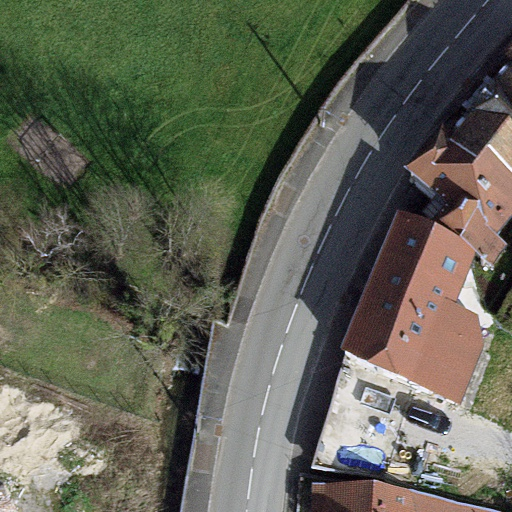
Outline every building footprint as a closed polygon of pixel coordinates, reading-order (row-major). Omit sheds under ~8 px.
[(511,74),(495,95),(486,87),(463,115),(472,122),(451,148),(442,141),(437,147),(511,209),(511,74)] [(489,241),(511,212),(511,209),(437,147),(409,179),(437,202),(451,214),(437,231),(464,246),(488,267),(501,251),(489,241)] [(422,219),(437,231),(451,214),(437,202),(422,219)] [(399,224),(345,357),(456,404),(487,326),(442,307),(464,253),(399,224)] [(511,369),(502,364),(492,386),(511,396),(511,369)] [(426,426),(380,410),(372,435),(419,450),(426,426)] [(499,511),(419,493),(312,489),(310,511),(499,511)]
